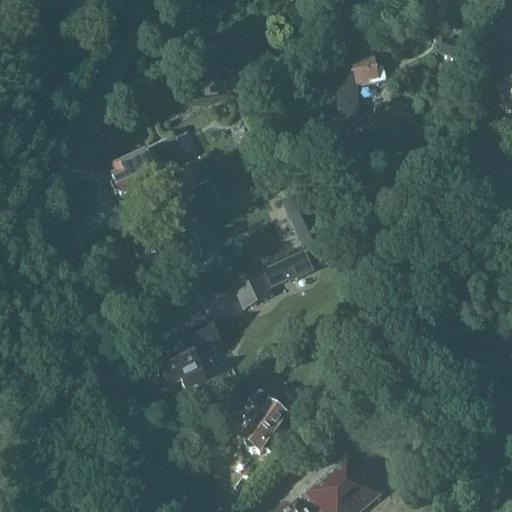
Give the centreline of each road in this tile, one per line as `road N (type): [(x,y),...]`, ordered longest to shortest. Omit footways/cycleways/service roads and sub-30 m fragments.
road 1 (tertiary): [(173,511),(91,352),(67,280),(64,196),(93,94)]
road 2 (residential): [(93,94),(121,101),(234,85),(403,0)]
